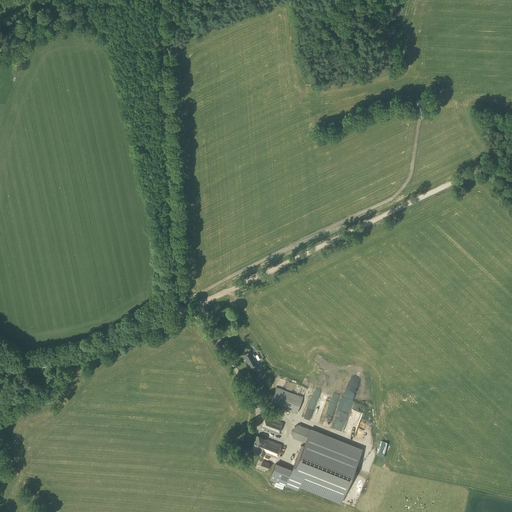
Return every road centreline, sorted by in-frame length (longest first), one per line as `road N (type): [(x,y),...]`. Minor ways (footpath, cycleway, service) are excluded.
road 1 (unclassified): [(0,395),(15,368),(78,362),(177,310),(159,0)]
road 2 (track): [(172,317),(511,151)]
road 3 (track): [(198,306),(256,404),(258,430)]
